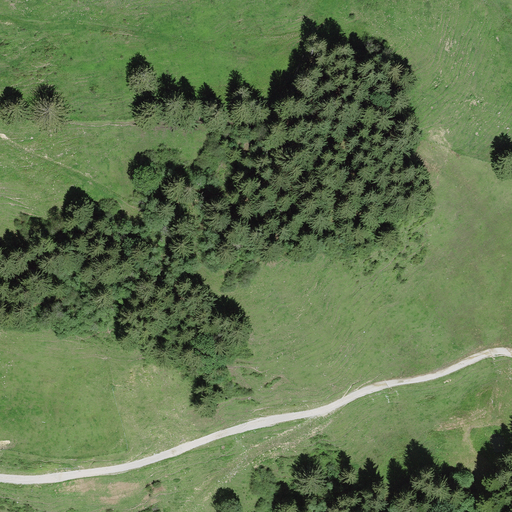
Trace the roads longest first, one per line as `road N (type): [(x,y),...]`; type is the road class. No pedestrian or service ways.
road 1 (track): [(511,354),(494,349),(322,409),(121,465),(0,475)]
road 2 (track): [(0,17),(256,41),(302,35),(341,0)]
